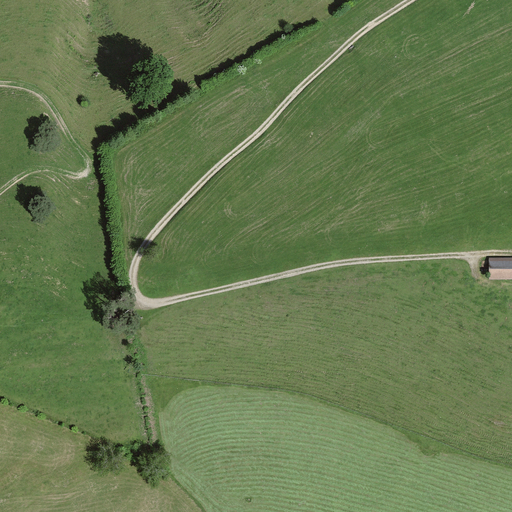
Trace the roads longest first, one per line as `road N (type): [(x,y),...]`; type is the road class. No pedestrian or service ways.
road 1 (track): [(144,301),(135,294),(134,264),(182,202),(330,59),(411,0)]
road 2 (track): [(511,252),(361,260),(144,301)]
road 3 (track): [(0,189),(38,166),(92,169),(92,156),(52,106),(35,90),(0,82)]
